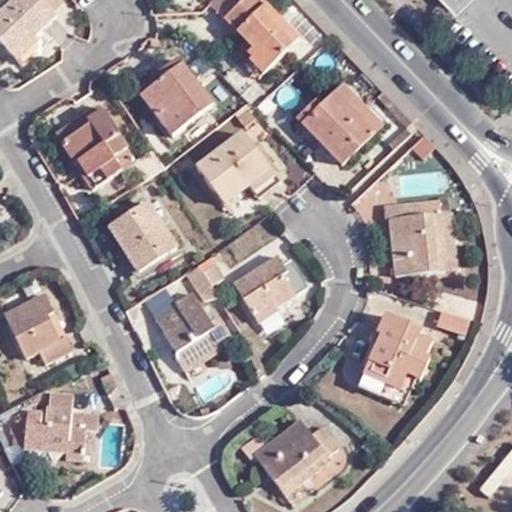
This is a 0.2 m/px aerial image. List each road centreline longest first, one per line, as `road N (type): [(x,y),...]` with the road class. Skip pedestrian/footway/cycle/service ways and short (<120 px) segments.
road 1 (tertiary): [(501,365),(446,439),(376,511)]
road 2 (secondary): [(465,128),(341,0)]
